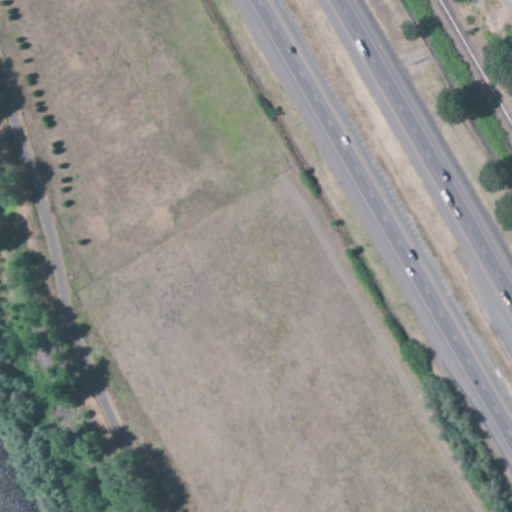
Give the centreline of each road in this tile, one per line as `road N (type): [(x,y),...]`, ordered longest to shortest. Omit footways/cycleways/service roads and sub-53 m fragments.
road 1 (motorway): [(255,0),(511,441)]
road 2 (motorway): [(511,301),(337,0)]
